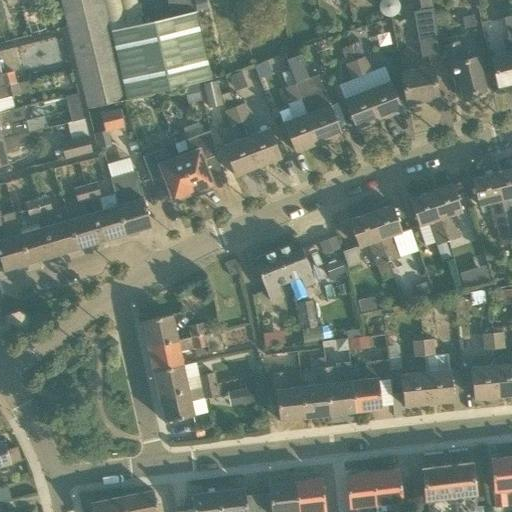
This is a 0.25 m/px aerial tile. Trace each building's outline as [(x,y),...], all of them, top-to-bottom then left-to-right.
[(60,0),(87,109),(212,79),(195,11),(172,17),(143,24),(109,32),(101,0),(60,0)] [(136,0),(101,0),(109,32),(143,24),(136,0)] [(167,0),(172,17),(195,11),(192,0),(167,0)] [(442,54),(433,8),(421,10),(413,12),(422,57),(442,54)] [(511,15),(504,17),(508,37),(501,39),(504,54),(492,57),(498,85),(511,81),(511,15)] [(485,89),(480,70),(477,57),(462,60),(458,42),(446,45),(456,85),(459,84),(462,95),(485,89)] [(352,78),(361,75),(355,61),(349,46),(341,49),(352,78)] [(365,57),(355,61),(361,75),(371,71),(365,57)] [(438,97),(434,77),(432,66),(401,72),(407,103),(438,97)] [(0,86),(16,82),(13,71),(1,74),(0,70),(0,86)] [(293,84),(299,99),(305,114),(316,143),(342,134),(318,74),(293,84)] [(223,104),(217,80),(203,84),(208,108),(223,104)] [(402,110),(391,80),(367,89),(379,119),(402,110)] [(0,98),(19,93),(16,82),(0,86),(0,98)] [(197,83),(184,86),(188,103),(201,100),(197,83)] [(299,99),(293,84),(284,87),(290,102),(299,99)] [(355,128),(379,119),(367,89),(344,98),(355,128)] [(72,135),(88,131),(78,92),(62,96),(72,135)] [(234,106),(240,123),(251,119),(245,102),(234,106)] [(0,138),(30,131),(23,106),(0,111),(0,138)] [(230,126),(240,123),(234,106),(224,110),(230,126)] [(119,108),(101,112),(105,132),(123,128),(119,108)] [(283,122),(288,133),(295,152),(316,143),(305,114),(283,122)] [(281,157),(274,138),(270,127),(246,136),(258,166),(281,157)] [(197,194),(210,189),(209,185),(212,184),(202,160),(216,155),(210,130),(184,140),(186,149),(176,152),(178,156),(192,192),(196,191),(197,194)] [(0,165),(8,164),(5,153),(19,149),(18,147),(32,143),(30,131),(0,138),(0,165)] [(61,143),(65,158),(92,151),(88,136),(61,143)] [(234,175),(258,166),(246,136),(223,146),(234,175)] [(178,156),(169,160),(164,148),(142,156),(151,180),(164,175),(173,199),(177,198),(178,201),(191,196),(190,193),(192,192),(178,156)] [(115,197),(140,190),(133,167),(108,175),(115,197)] [(511,167),(492,172),(505,223),(511,221),(511,167)] [(494,226),(505,223),(492,172),(472,177),(478,205),(488,203),(494,226)] [(85,184),(89,199),(99,196),(95,181),(85,184)] [(462,210),(459,202),(453,183),(431,191),(448,240),(455,261),(467,257),(460,236),(452,213),(462,210)] [(77,202),(89,199),(85,184),(73,188),(77,202)] [(437,244),(448,240),(431,191),(410,198),(419,225),(429,222),(437,244)] [(35,200),(39,214),(51,211),(47,196),(35,200)] [(138,230),(151,226),(143,197),(117,205),(126,234),(128,233),(129,236),(139,233),(138,230)] [(28,217),(39,214),(35,200),(24,203),(28,217)] [(402,231),(399,223),(393,204),(370,212),(388,261),(400,257),(392,234),(402,231)] [(101,241),(126,234),(117,205),(93,212),(101,241)] [(76,249),(101,241),(93,212),(68,220),(76,249)] [(376,265),(388,261),(370,212),(349,219),(359,246),(368,242),(376,265)] [(52,256),(76,249),(68,220),(43,227),(52,256)] [(510,242),(509,240),(505,224),(494,227),(498,245),(510,242)] [(27,263),(52,256),(43,227),(18,234),(27,263)] [(27,263),(18,234),(3,239),(0,239),(0,258),(3,270),(17,266),(18,269),(27,266),(27,263)] [(315,282),(306,260),(299,241),(275,251),(287,280),(299,275),(304,287),(315,282)] [(344,247),(344,263),(355,263),(354,247),(344,247)] [(277,284),(287,280),(275,251),(254,259),(270,300),(281,296),(277,284)] [(460,269),(464,284),(489,279),(485,264),(460,269)] [(426,281),(414,285),(418,296),(430,292),(426,281)] [(511,289),(502,290),(503,304),(511,303),(511,289)] [(370,297),(357,300),(360,313),(373,310),(370,297)] [(317,327),(312,300),(297,303),(302,329),(317,327)] [(472,315),(487,315),(486,301),(471,302),(472,315)] [(148,346),(177,339),(172,314),(142,321),(148,346)] [(189,337),(203,333),(200,323),(187,326),(189,337)] [(282,328),(262,332),(265,344),(284,340),(282,328)] [(203,333),(189,337),(192,348),(194,355),(222,348),(218,330),(203,333)] [(492,333),(494,349),(504,348),(502,332),(492,333)] [(494,349),(492,333),(482,334),(484,350),(494,349)] [(348,351),(349,351),(368,349),(366,336),(347,338),(347,337),(346,337),(348,351)] [(153,371),(183,364),(177,339),(148,346),(153,371)] [(422,340),(424,356),(434,355),(432,339),(422,340)] [(414,357),(424,356),(422,340),(412,341),(414,357)] [(324,357),(313,358),(314,368),(325,367),(324,357)] [(352,380),(355,411),(381,408),(378,380),(390,378),(388,359),(365,362),(367,378),(352,380)] [(511,363),(495,365),(498,396),(511,395),(511,363)] [(159,396),(188,389),(183,364),(153,371),(159,396)] [(330,414),(355,411),(352,380),(337,382),(335,365),(325,367),(330,414)] [(495,365),(472,367),(470,367),(474,399),(498,396),(495,365)] [(330,414),(325,367),(314,368),(316,384),(301,386),(305,417),(330,414)] [(426,372),(429,403),(454,401),(451,369),(426,372)] [(202,386),(216,383),(213,372),(200,375),(202,386)] [(305,417),(301,386),(286,388),(284,372),(273,373),(279,420),(305,417)] [(404,406),(429,403),(426,372),(401,374),(404,406)] [(165,422),(184,417),(194,415),(191,400),(205,397),(205,398),(218,395),(216,383),(202,386),(188,389),(159,396),(165,422)] [(256,384),(228,385),(229,403),(257,401),(256,384)] [(0,465),(20,460),(17,447),(7,449),(4,440),(0,440),(0,465)] [(505,489),(511,488),(511,456),(490,459),(496,507),(506,505),(505,489)] [(475,494),(472,462),(422,468),(427,511),(468,511),(477,511),(475,494)] [(392,511),(403,511),(398,469),(372,472),(375,503),(391,501),(392,511)] [(360,511),(360,505),(375,503),(372,472),(345,475),(349,511),(360,511)] [(314,511),(325,511),(321,478),(295,481),(298,511),(303,511),(314,511)] [(298,511),(295,481),(268,485),(271,511),(298,511)] [(0,488),(0,500),(11,498),(8,486),(0,488)] [(247,511),(245,495),(244,487),(218,491),(220,511),(247,511)] [(125,511),(157,511),(157,508),(158,508),(156,498),(155,498),(153,490),(122,496),(125,511)] [(220,511),(218,491),(191,494),(193,511),(220,511)] [(125,511),(122,496),(91,503),(93,511),(91,511),(125,511)]
